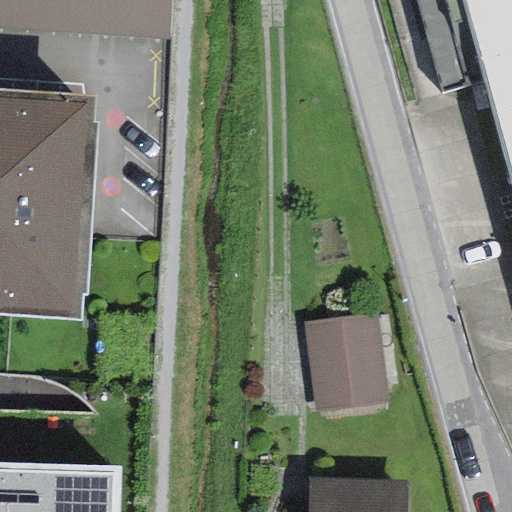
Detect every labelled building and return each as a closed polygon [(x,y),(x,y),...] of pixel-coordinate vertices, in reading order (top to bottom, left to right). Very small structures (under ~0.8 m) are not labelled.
[(0,0),(0,29),(170,40),(171,0),(0,0)] [(511,0),(461,0),(511,185),(511,0)] [(0,92),(0,315),(79,320),(81,296),(86,296),(97,124),(92,123),(93,98),(0,92)] [(388,404),(377,315),(303,325),(315,413),(388,404)] [(0,465),(0,511),(118,511),(120,468),(0,465)] [(405,511),(407,482),(309,479),(307,511),(405,511)]
